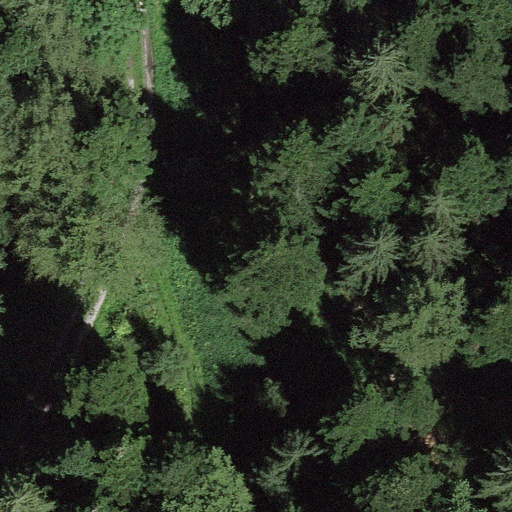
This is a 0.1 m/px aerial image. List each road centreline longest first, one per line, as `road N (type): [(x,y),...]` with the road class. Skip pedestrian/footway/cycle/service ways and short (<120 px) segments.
road 1 (track): [(133,0),(138,116),(113,229),(0,470)]
road 2 (track): [(113,229),(232,404),(263,511)]
